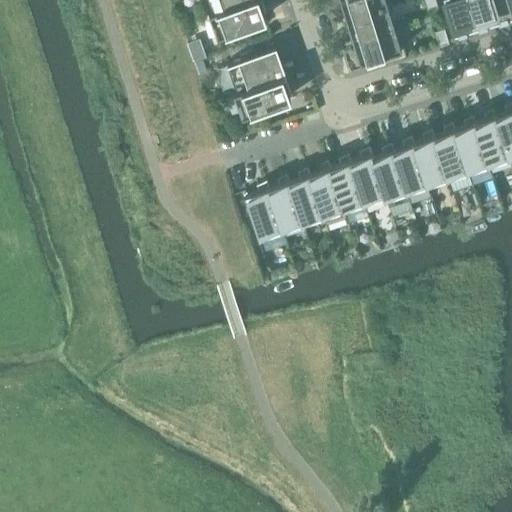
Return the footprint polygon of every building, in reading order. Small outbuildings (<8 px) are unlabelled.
[(207,10),(208,11),(239,0),(208,0),(211,8),(207,10)] [(258,0),(239,0),(208,11),(216,34),(230,29),(231,31),(230,28),(265,16),(258,0)] [(342,0),(347,16),(387,3),(386,0),(342,0)] [(475,24),(467,0),(443,0),(454,31),(475,24)] [(490,0),(467,0),(475,24),(496,18),(490,0)] [(511,0),(490,0),(496,18),(511,12),(511,0)] [(347,16),(354,37),(394,24),(387,3),(347,16)] [(394,24),(354,37),(361,58),(370,56),(372,64),(407,54),(404,44),(400,45),(394,24)] [(448,41),(444,26),(433,30),(438,44),(448,41)] [(232,90),(232,91),(281,73),(277,62),(281,61),(275,43),(257,49),(256,47),(255,47),(256,49),(226,60),(226,62),(227,61),(236,88),(232,90)] [(281,73),(232,91),(241,113),(254,108),(255,111),(256,110),(255,108),(289,96),(281,73)] [(505,108),(495,111),(509,153),(508,153),(509,158),(511,161),(511,98),(503,102),(505,108)] [(484,114),(475,118),(489,160),(508,153),(509,153),(495,111),(493,104),(482,109),(484,114)] [(464,121),(454,124),(468,167),(489,160),(475,118),(472,111),(462,116),(464,121)] [(443,128),(434,131),(448,173),(468,167),(454,124),(452,118),(442,123),(443,128)] [(423,135),(413,138),(427,180),(448,173),(434,131),(432,125),(421,130),(423,135)] [(402,142),(393,145),(407,187),(427,180),(413,138),(411,132),(401,137),(402,142)] [(382,149),(372,152),(386,194),(385,194),(388,204),(410,197),(407,187),(393,145),(391,138),(380,143),(382,149)] [(360,153),(350,156),(364,198),(383,192),(384,195),(385,194),(386,194),(372,152),(369,142),(358,148),(360,153)] [(339,160),(330,163),(344,205),(355,201),(364,198),(350,156),(348,149),(338,154),(339,160)] [(319,166),(309,170),(323,212),(344,205),(330,163),(328,156),(317,161),(319,166)] [(298,173),(289,176),(303,219),(323,212),(309,170),(307,163),(297,168),(298,173)] [(278,180),(268,183),(282,225),(303,219),(289,176),(287,170),(276,175),(278,180)] [(246,188),(245,189),(259,233),(282,225),(268,183),(266,177),(256,182),(257,187),(247,190),(246,188)]
